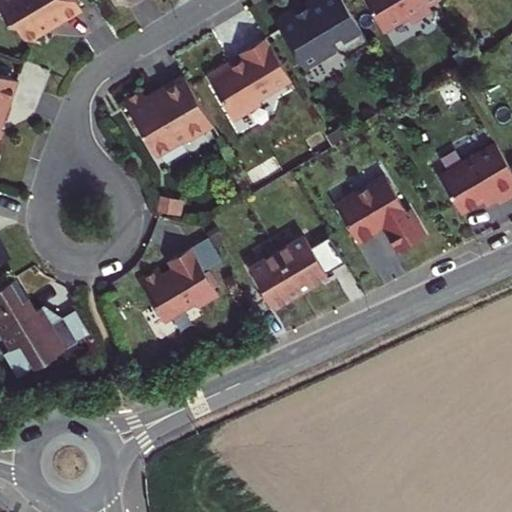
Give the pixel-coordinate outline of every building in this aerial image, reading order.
[(80,8),(75,0),(0,0),(0,8),(8,22),(15,24),(23,37),(35,41),(36,34),(38,28),(52,20),(54,24),(80,8)] [(274,24),(303,75),(335,55),(348,59),(368,47),(340,0),(317,0),(303,7),(307,13),(302,17),(295,20),(292,14),(274,24)] [(435,0),(373,0),(389,27),(414,12),(423,15),(425,6),(435,0)] [(38,28),(36,34),(46,28),(54,24),(52,20),(38,28)] [(285,74),(260,32),(235,47),(239,52),(232,57),(228,59),(220,57),(200,69),(227,115),(254,99),(256,90),(285,74)] [(5,105),(14,80),(0,75),(0,121),(1,122),(3,115),(7,106),(5,105)] [(212,125),(182,75),(155,91),(158,95),(147,101),(144,98),(139,89),(121,99),(153,154),(181,137),(184,141),(212,125)] [(158,95),(155,91),(150,94),(144,98),(147,101),(158,95)] [(436,176),(458,212),(480,200),(484,197),(490,193),(494,200),(495,201),(511,191),(511,176),(492,143),(436,176)] [(422,235),(409,208),(406,210),(388,172),(336,196),(354,236),(368,230),(375,227),(375,225),(381,223),(393,249),(422,235)] [(494,200),(490,193),(484,197),(480,200),(483,206),(489,202),(494,200)] [(342,261),(327,236),(307,248),(291,220),(240,252),(270,306),(284,298),(289,295),(288,293),(295,289),(306,283),(307,285),(316,280),(325,274),(324,272),(342,261)] [(0,263),(9,257),(0,244),(0,263)] [(203,273),(189,248),(175,256),(166,261),(171,270),(161,276),(157,270),(138,282),(162,323),(190,306),(196,307),(217,294),(212,288),(203,273)] [(203,273),(212,288),(216,285),(207,270),(203,273)] [(0,285),(0,333),(9,349),(20,343),(33,367),(76,342),(61,317),(48,325),(38,308),(33,310),(30,305),(25,297),(19,300),(8,281),(0,285)]
